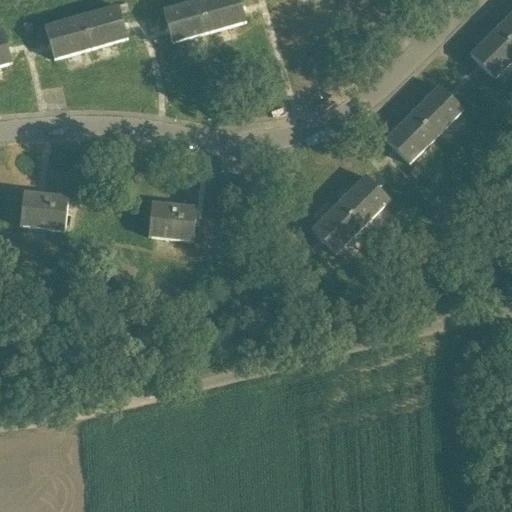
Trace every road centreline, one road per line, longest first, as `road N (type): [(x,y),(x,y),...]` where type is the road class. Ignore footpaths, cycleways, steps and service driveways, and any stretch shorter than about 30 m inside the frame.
road 1 (track): [(511,318),(33,433),(0,434)]
road 2 (residential): [(467,0),(377,92),(311,130),(242,143),(101,125),(0,132)]
